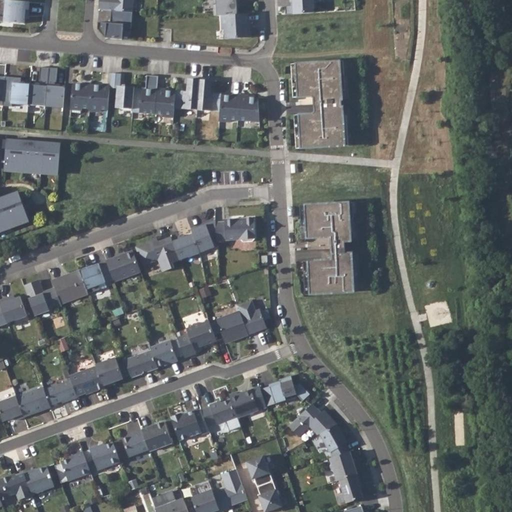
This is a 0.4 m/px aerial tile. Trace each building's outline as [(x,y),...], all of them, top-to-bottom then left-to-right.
[(29,2),(0,0),(0,21),(24,24),(25,16),(28,16),(29,2)] [(99,0),(99,9),(111,10),(132,12),(133,0),(99,0)] [(221,15),(238,14),(238,3),(236,3),(235,0),(216,0),(216,4),(213,5),(214,16),(221,15)] [(289,0),(292,0),(292,5),(285,6),(285,14),(314,13),(313,0),(289,0)] [(132,12),(111,10),(110,23),(98,22),(97,29),(105,38),(122,39),(123,28),(131,28),(132,12)] [(238,14),(221,15),(222,30),(224,30),(225,39),(252,37),(251,21),(248,22),(246,22),(245,14),(238,14)] [(340,61),(296,64),(298,97),(312,97),(314,98),(315,112),(313,114),(299,115),(301,148),(345,146),(343,116),(342,107),(341,107),(340,100),(342,100),(341,91),(340,61)] [(49,68),(40,67),(39,81),(40,81),(40,86),(30,85),(28,105),(46,106),(49,68)] [(58,68),(49,68),(46,106),(63,108),(65,87),(55,87),(55,82),(57,82),(58,68)] [(121,74),(111,73),(110,85),(109,87),(117,88),(115,108),(132,109),(134,89),(134,87),(120,86),(121,74)] [(158,76),(147,75),(145,89),(134,89),(132,109),(132,112),(155,113),(157,89),(158,76)] [(21,78),(5,77),(3,106),(12,106),(12,103),(28,105),(30,85),(21,84),(21,78)] [(199,79),(188,79),(187,92),(175,91),(175,92),(174,108),(197,110),(199,79)] [(211,80),(199,79),(197,110),(220,112),(221,96),(221,94),(210,93),(211,80)] [(83,85),(73,84),(71,109),(82,110),(82,107),(89,108),(91,85),(91,83),(83,83),(83,85)] [(101,86),(91,85),(89,108),(89,111),(100,111),(100,109),(108,110),(109,87),(110,85),(101,84),(101,86)] [(174,108),(175,92),(165,91),(166,89),(157,89),(155,113),(163,114),(162,117),(173,117),(174,108)] [(238,120),(240,95),(231,95),(231,96),(221,96),(220,112),(219,121),(230,122),(230,119),(238,120)] [(248,96),(240,95),(238,120),(259,122),(258,98),(248,98),(248,96)] [(42,168),(58,169),(60,143),(32,141),(32,142),(26,142),(26,140),(7,139),(5,165),(23,166),(22,172),(41,173),(42,168)] [(0,231),(4,230),(2,225),(27,216),(18,191),(0,198),(0,231)] [(348,202),(305,205),(307,238),(331,237),(331,248),(332,259),(308,261),(310,294),(354,292),(352,257),(352,253),(345,253),(344,241),(351,241),(351,237),(348,202)] [(2,225),(4,230),(29,221),(27,216),(2,225)] [(225,221),(216,222),(216,236),(217,241),(240,239),(243,242),(253,241),(255,238),(254,217),(243,218),(243,221),(239,221),(239,218),(225,219),(225,221)] [(205,224),(191,230),(193,234),(200,252),(214,247),(211,238),(216,236),(216,222),(215,220),(205,224)] [(172,238),(180,260),(200,252),(193,234),(181,238),(179,235),(172,238)] [(151,241),(135,247),(142,266),(158,260),(162,272),(174,267),(172,263),(180,260),(172,238),(171,237),(158,241),(157,239),(151,241)] [(133,251),(106,261),(107,263),(114,280),(114,282),(141,272),(133,251)] [(87,267),(79,270),(88,294),(100,289),(99,284),(105,282),(106,283),(114,280),(107,263),(100,265),(99,263),(87,268),(87,267)] [(65,275),(52,280),(55,287),(61,304),(88,294),(79,270),(70,274),(70,276),(66,277),(65,275)] [(24,285),(35,315),(62,306),(61,304),(55,287),(47,290),(48,292),(44,293),(39,280),(24,285)] [(7,297),(0,299),(0,303),(7,323),(27,316),(20,296),(15,298),(8,301),(7,297)] [(252,300),(238,306),(240,311),(248,334),(267,328),(259,309),(256,310),(252,300)] [(240,311),(217,320),(225,343),(235,339),(234,338),(239,336),(240,338),(248,334),(240,311)] [(216,341),(209,320),(186,328),(188,333),(177,337),(178,340),(183,354),(185,358),(196,354),(195,349),(216,341)] [(170,340),(151,347),(152,350),(158,366),(169,362),(170,363),(178,361),(176,357),(183,354),(178,340),(171,343),(170,340)] [(114,350),(98,356),(100,362),(116,355),(114,350)] [(158,366),(152,350),(125,360),(125,361),(127,366),(130,375),(131,378),(158,368),(158,366)] [(115,357),(96,364),(96,366),(104,388),(112,385),(111,382),(130,375),(127,366),(120,369),(118,364),(115,357)] [(96,366),(70,376),(71,380),(77,396),(86,393),(87,394),(104,388),(96,366)] [(269,386),(261,389),(266,406),(286,400),(285,398),(296,394),(303,401),(310,394),(300,384),(294,385),(291,376),(279,379),(279,381),(280,383),(269,386)] [(71,380),(44,389),(50,405),(69,399),(69,401),(78,397),(77,396),(71,380)] [(43,387),(17,396),(24,416),(35,412),(35,413),(51,407),(50,405),(44,389),(43,387)] [(237,392),(229,395),(231,399),(237,417),(238,418),(259,410),(251,389),(238,395),(237,392)] [(16,396),(0,401),(0,413),(3,421),(14,417),(16,420),(24,417),(24,416),(17,396),(16,396)] [(210,406),(202,410),(207,425),(216,421),(217,424),(237,417),(231,399),(218,404),(217,402),(210,405),(210,406)] [(310,426),(317,435),(320,433),(337,424),(324,410),(321,413),(312,404),(288,426),(299,437),(310,426)] [(181,413),(171,417),(179,440),(202,432),(202,434),(209,431),(207,425),(202,410),(201,409),(194,412),(194,410),(187,413),(187,414),(182,416),(181,413)] [(151,426),(142,430),(149,449),(150,451),(172,443),(164,421),(155,425),(155,426),(151,428),(151,426)] [(320,433),(333,457),(350,452),(346,444),(347,443),(337,424),(320,433)] [(134,435),(122,439),(129,457),(149,449),(142,430),(133,433),(134,435)] [(98,446),(90,449),(98,470),(120,462),(113,442),(99,448),(98,446)] [(76,456),(61,462),(69,481),(91,473),(83,451),(75,454),(76,456)] [(333,457),(330,458),(332,462),(330,465),(332,471),(335,472),(337,481),(339,480),(357,474),(350,452),(333,457)] [(254,479),(257,487),(273,481),(263,456),(246,462),(252,479),(254,479)] [(32,470),(24,473),(32,494),(54,486),(47,466),(32,472),(32,470)] [(226,488),(213,493),(220,511),(229,508),(229,506),(248,499),(236,469),(221,475),(226,488)] [(11,475),(1,479),(7,496),(15,493),(17,494),(19,500),(25,498),(25,499),(33,496),(32,494),(24,473),(11,478),(11,475)] [(339,480),(346,503),(363,497),(361,489),(359,483),(361,482),(358,474),(357,474),(339,480)] [(273,481),(257,487),(260,495),(259,496),(264,511),(267,511),(282,506),(273,481)] [(212,489),(191,497),(196,511),(217,511),(220,511),(213,493),(212,489)] [(188,511),(183,498),(155,508),(156,511),(188,511)]
